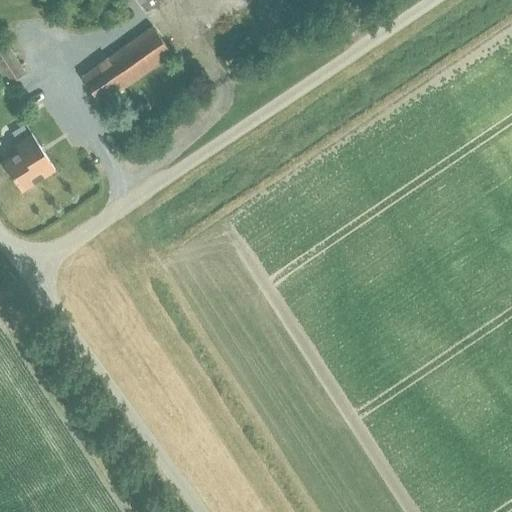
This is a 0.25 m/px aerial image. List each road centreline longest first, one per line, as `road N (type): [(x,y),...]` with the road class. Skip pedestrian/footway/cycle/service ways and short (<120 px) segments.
road 1 (unclassified): [(25,273),(427,0)]
road 2 (unclassified): [(193,511),(25,273)]
